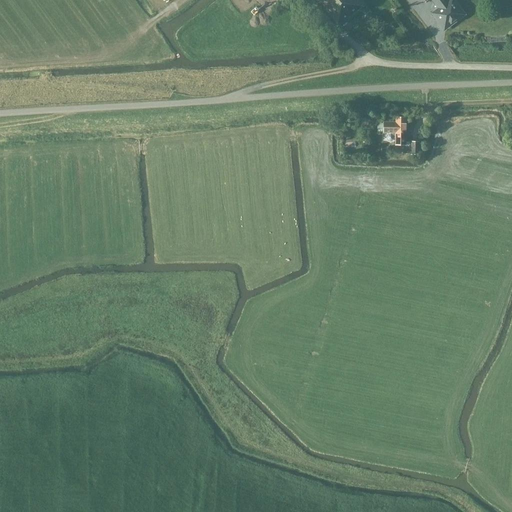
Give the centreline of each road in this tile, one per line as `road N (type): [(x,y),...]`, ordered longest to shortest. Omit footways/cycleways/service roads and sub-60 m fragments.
road 1 (unclassified): [(511,81),(0,112)]
road 2 (track): [(214,101),(366,63),(511,70)]
